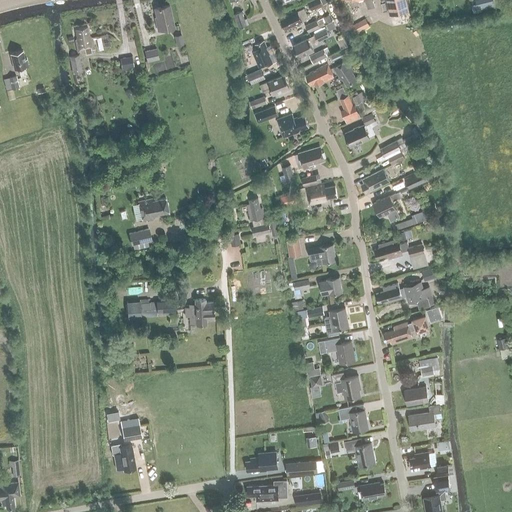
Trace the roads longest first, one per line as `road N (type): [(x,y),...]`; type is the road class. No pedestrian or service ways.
road 1 (residential): [(406,511),(352,198),(262,0)]
road 2 (residential): [(225,491),(232,471),(220,199)]
road 3 (residential): [(61,511),(197,487),(225,491)]
